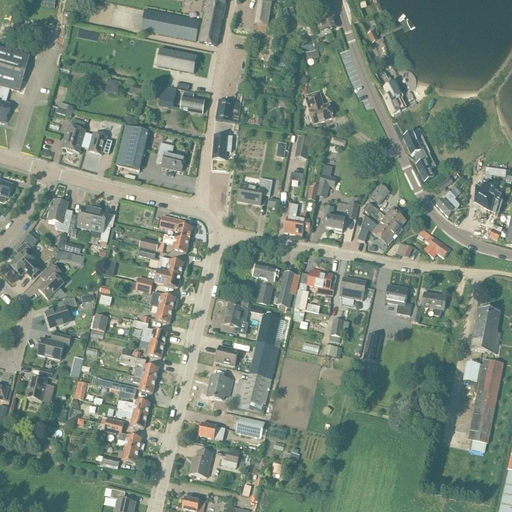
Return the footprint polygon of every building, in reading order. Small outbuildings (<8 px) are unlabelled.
[(225,0),(207,0),(207,3),(206,4),(205,8),(206,9),(199,44),(216,47),(225,0)] [(315,14),(315,15),(331,10),(327,0),(309,0),(312,7),(316,5),(319,13),(315,14)] [(272,3),(269,3),(259,1),(255,26),(257,26),(256,32),(266,34),(267,27),(268,27),(272,3)] [(337,28),(331,10),(315,15),(322,33),(337,28)] [(141,32),(195,44),(200,23),(145,11),(141,32)] [(293,14),(285,16),(288,24),(295,21),(293,14)] [(368,35),(372,44),(378,41),(373,32),(368,35)] [(0,122),(3,124),(6,114),(8,107),(6,106),(10,91),(20,93),(30,58),(0,49),(0,122)] [(160,50),(156,68),(194,75),(197,57),(160,50)] [(106,86),(104,93),(116,96),(119,83),(110,81),(109,87),(106,86)] [(182,82),(181,91),(190,93),(192,83),(182,82)] [(395,82),(388,86),(384,88),(388,96),(383,98),(392,116),(400,112),(407,109),(402,100),(404,99),(395,82)] [(133,87),(131,96),(141,98),(143,89),(133,87)] [(161,94),(162,94),(160,107),(173,110),(176,97),(175,97),(176,91),(163,88),(161,94)] [(181,112),(193,114),(203,115),(205,102),(193,100),(194,96),(184,94),(181,112)] [(313,126),(323,123),(333,120),(329,106),(324,108),(319,94),(306,98),(310,112),(309,112),(313,126)] [(216,121),(238,125),(241,104),(219,101),(216,121)] [(279,101),(278,108),(287,110),(289,102),(279,101)] [(60,104),(58,109),(73,112),(74,108),(60,104)] [(73,112),(58,109),(57,115),(71,119),(73,112)] [(125,116),(123,125),(134,128),(136,119),(125,116)] [(69,128),(65,140),(62,150),(79,154),(81,148),(90,150),(89,153),(102,157),(103,154),(109,156),(112,143),(107,142),(108,140),(95,136),(95,137),(86,135),(86,133),(69,128)] [(126,128),(119,157),(116,167),(140,173),(149,134),(126,128)] [(412,134),(403,138),(412,156),(414,161),(423,157),(426,154),(429,152),(419,130),(412,134)] [(213,160),(222,161),(225,161),(226,154),(231,154),(233,138),(227,137),(227,138),(215,137),(213,160)] [(299,139),(295,160),(307,162),(311,141),(299,139)] [(346,142),(333,139),(332,144),(344,147),(346,142)] [(278,144),(276,158),(284,160),(287,145),(278,144)] [(161,145),(157,163),(163,165),(162,169),(181,173),(185,159),(172,156),(173,148),(161,145)] [(423,157),(414,161),(417,166),(425,183),(433,179),(434,178),(429,169),(434,166),(429,155),(431,155),(429,152),(426,154),(423,157)] [(486,170),(485,177),(506,178),(506,171),(486,170)] [(337,181),(322,176),(320,184),(320,187),(318,186),(316,197),(317,197),(327,200),(330,189),(334,190),(337,181)] [(260,180),(258,189),(241,186),(238,202),(248,204),(248,203),(253,204),(253,205),(261,206),(262,197),(270,198),(273,182),(260,180)] [(447,181),(441,186),(444,190),(451,185),(451,184),(448,181),(447,181)] [(0,203),(2,204),(4,203),(5,199),(8,199),(12,186),(0,183),(0,203)] [(383,184),(372,198),(378,203),(389,189),(383,184)] [(316,197),(318,186),(313,185),(312,189),(310,188),(307,202),(316,203),(317,197),(316,197)] [(450,193),(436,205),(448,218),(459,208),(459,206),(454,200),(456,199),(450,193)] [(478,196),(475,210),(490,217),(495,203),(489,201),(491,196),(491,195),(485,193),(483,198),(481,198),(478,196)] [(355,221),(359,200),(351,199),(347,219),(355,221)] [(278,210),(280,202),(269,200),(268,208),(278,210)] [(68,234),(71,220),(72,217),(65,216),(68,204),(55,202),(54,209),(51,209),(48,222),(56,224),(55,227),(58,231),(68,234)] [(298,213),(299,207),(290,205),(285,234),(293,236),(298,213)] [(374,208),(369,205),(364,211),(369,215),(374,208)] [(82,208),(79,222),(78,229),(91,232),(96,211),(82,208)] [(327,208),(326,210),(324,220),(327,221),(325,229),(334,231),(334,233),(342,234),(345,222),(331,219),(333,210),(327,208)] [(108,214),(96,211),(91,232),(102,235),(100,243),(107,245),(111,229),(105,227),(108,214)] [(386,218),(400,230),(406,222),(392,211),(386,218)] [(298,213),(293,236),(302,237),(306,215),(298,213)] [(163,218),(160,228),(160,229),(176,233),(175,239),(189,242),(192,230),(184,228),(185,223),(163,218)] [(366,218),(362,227),(387,246),(393,239),(383,231),(383,232),(378,228),(366,218)] [(400,230),(386,218),(378,228),(383,232),(383,231),(393,239),(400,230)] [(71,220),(68,234),(68,235),(76,237),(77,232),(75,231),(77,221),(71,220)] [(494,226),(492,231),(489,238),(498,242),(503,230),(494,226)] [(118,227),(114,232),(120,238),(124,233),(118,227)] [(32,232),(24,242),(33,249),(41,240),(32,232)] [(61,235),(58,250),(64,251),(68,237),(61,235)] [(434,239),(430,236),(426,243),(430,246),(424,253),(433,260),(437,255),(444,260),(450,251),(435,239),(434,239)] [(189,242),(175,239),(164,237),(163,244),(173,246),(172,252),(186,255),(189,242)] [(142,240),(140,249),(157,253),(159,244),(142,240)] [(65,251),(72,252),(73,246),(67,244),(65,251)] [(109,250),(116,252),(118,246),(111,244),(109,250)] [(31,280),(39,273),(41,271),(34,264),(35,263),(33,260),(37,256),(25,245),(16,253),(20,257),(10,266),(21,277),(25,273),(31,280)] [(412,249),(403,247),(401,256),(409,258),(412,249)] [(140,250),(138,257),(154,260),(156,254),(157,254),(157,253),(140,249),(139,250),(140,250)] [(54,258),(57,261),(64,253),(54,251),(52,255),(54,258)] [(65,262),(71,264),(73,255),(67,254),(65,262)] [(161,259),(158,272),(181,277),(184,265),(161,259)] [(268,307),(277,271),(256,266),(253,278),(268,282),(267,288),(262,287),(258,304),(268,307)] [(53,267),(48,272),(41,279),(46,284),(39,291),(48,301),(64,285),(58,279),(62,276),(53,267)] [(157,277),(155,284),(155,285),(178,290),(181,277),(158,272),(157,277)] [(294,317),(293,321),(303,323),(305,312),(309,294),(306,293),(307,287),(308,287),(318,289),(317,296),(328,298),(328,297),(333,298),(335,286),(331,285),(332,277),(320,274),(312,273),(311,273),(310,276),(308,286),(300,285),(299,292),(298,292),(294,317)] [(285,275),(278,306),(288,309),(291,295),(294,296),(298,278),(285,275)] [(135,293),(151,296),(154,282),(138,279),(135,293)] [(340,298),(344,299),(362,303),(366,285),(354,282),(354,281),(344,279),(342,290),(341,290),(340,298)] [(101,287),(100,293),(110,296),(111,289),(101,287)] [(385,305),(397,307),(398,307),(397,315),(410,318),(412,306),(406,305),(408,291),(388,287),(385,305)] [(150,306),(150,307),(153,308),(159,309),(173,313),(176,300),(166,297),(162,296),(153,294),(152,297),(150,306)] [(425,294),(423,304),(422,308),(433,310),(432,317),(440,318),(441,312),(444,312),(446,298),(425,294)] [(101,297),(99,306),(110,309),(113,300),(101,297)] [(74,299),(67,301),(58,304),(59,310),(46,314),(51,329),(70,323),(66,311),(77,307),(74,299)] [(229,307),(224,325),(239,328),(240,323),(246,324),(247,316),(249,311),(250,312),(251,312),(252,306),(251,306),(237,302),(235,308),(229,307)] [(156,322),(160,323),(169,325),(173,313),(159,309),(156,322)] [(500,313),(479,309),(471,351),(496,356),(500,334),(496,333),(500,313)] [(420,311),(415,310),(412,324),(417,325),(420,311)] [(106,334),(108,320),(96,317),(92,332),(106,334)] [(264,317),(257,344),(273,348),(279,350),(281,342),(275,341),(280,321),(264,317)] [(138,323),(133,321),(133,322),(131,328),(141,330),(142,324),(141,323),(141,324),(138,323)] [(334,322),(330,344),(339,346),(344,324),(334,322)] [(167,335),(157,332),(144,329),(141,343),(150,345),(150,344),(164,348),(167,335)] [(92,332),(91,338),(103,341),(104,335),(92,332)] [(37,356),(47,359),(60,362),(64,345),(69,347),(71,338),(57,335),(55,343),(41,340),(37,356)] [(379,340),(366,337),(360,364),(373,367),(379,340)] [(237,343),(236,350),(246,353),(247,346),(237,343)] [(147,357),(151,358),(161,361),(164,348),(150,344),(150,345),(147,357)] [(279,350),(273,348),(257,344),(250,376),(271,381),(279,350)] [(326,347),(324,356),(339,359),(340,353),(337,352),(338,349),(326,347)] [(219,348),(216,363),(235,368),(238,352),(219,348)] [(87,349),(86,355),(96,358),(98,352),(87,349)] [(142,379),(156,383),(159,370),(145,367),(146,361),(139,360),(132,358),(130,357),(122,356),(122,355),(120,364),(144,370),(142,379)] [(503,365),(493,363),(484,361),(482,367),(467,364),(463,382),(479,385),(468,442),(473,443),(465,486),(478,489),(487,446),(488,446),(503,365)] [(81,371),(72,369),(70,378),(79,380),(81,371)] [(42,377),(48,379),(52,380),(54,373),(41,370),(40,377),(42,377)] [(263,416),(271,381),(250,376),(248,383),(240,381),(234,409),(263,416)] [(46,384),(48,379),(42,377),(40,383),(30,380),(26,400),(42,404),(47,384),(46,384)] [(93,378),(91,385),(98,387),(100,379),(93,378)] [(139,392),(143,393),(153,396),(156,383),(142,379),(135,378),(133,383),(141,385),(139,392)] [(232,382),(212,378),(208,398),(223,402),(224,396),(229,397),(232,382)] [(78,383),(74,400),(83,402),(87,385),(78,383)] [(111,390),(124,393),(131,395),(136,396),(137,390),(112,384),(111,390)] [(416,390),(405,403),(413,410),(424,397),(416,390)] [(131,395),(124,393),(122,400),(130,401),(131,395)] [(93,398),(91,404),(101,406),(102,400),(93,398)] [(124,403),(122,411),(133,414),(147,418),(150,405),(141,403),(136,402),(135,406),(124,403)] [(219,410),(219,413),(225,415),(227,406),(220,405),(219,410)] [(106,417),(108,408),(101,407),(99,416),(106,417)] [(326,408),(322,413),(328,418),(332,413),(326,408)] [(130,427),(135,428),(144,431),(147,418),(133,414),(117,410),(115,417),(124,420),(125,418),(132,420),(130,427)] [(77,419),(71,417),(69,424),(76,426),(77,419)] [(106,426),(122,430),(124,423),(108,419),(106,426)] [(236,435),(261,441),(264,426),(240,420),(236,435)] [(199,438),(219,442),(223,443),(226,431),(217,429),(217,428),(202,424),(199,438)] [(125,449),(139,452),(142,440),(121,435),(122,430),(106,426),(105,432),(120,435),(119,441),(127,443),(125,449)] [(122,462),(126,463),(136,466),(139,452),(125,449),(122,462)] [(212,455),(209,454),(199,452),(197,460),(194,459),(190,476),(206,480),(212,455)] [(225,462),(237,465),(240,455),(227,453),(225,462)] [(291,454),(288,464),(297,466),(300,456),(297,456),(291,454)] [(119,461),(103,458),(102,464),(117,467),(119,461)] [(273,465),(271,474),(282,476),(284,467),(273,465)] [(498,511),(511,511),(511,476),(507,475),(498,511)] [(250,497),(252,487),(246,485),(244,496),(250,497)] [(116,511),(133,511),(135,504),(124,502),(125,494),(113,491),(111,500),(119,501),(116,511)] [(182,511),(183,511),(203,511),(205,503),(185,498),(182,511)]
